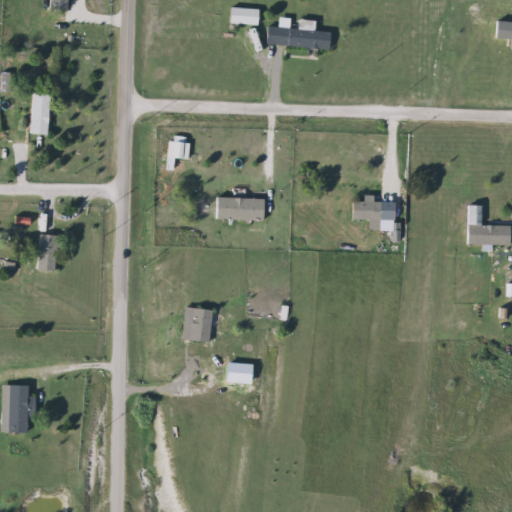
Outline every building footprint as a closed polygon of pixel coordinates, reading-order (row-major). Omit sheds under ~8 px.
[(65,0),(65,10),(47,10),(47,0),(65,0)] [(285,29),(326,32),(325,50),(262,45),(263,27),(275,28),(276,19),(286,20),(285,29)] [(26,134),(29,94),(46,95),(44,136),(26,134)] [(211,221),(211,199),(228,199),(228,189),(241,189),(241,200),(260,200),(260,221),(211,221)] [(347,220),(347,203),(359,203),(359,197),(370,197),(370,203),(377,203),(377,220),(347,220)] [(462,226),(507,226),(507,246),(462,246),(462,226)] [(35,272),(35,236),(53,236),(53,272),(35,272)] [(511,298),(501,298),(502,278),(511,278),(511,298)] [(4,386),(9,386),(23,385),(22,434),(3,434),(4,386)]
